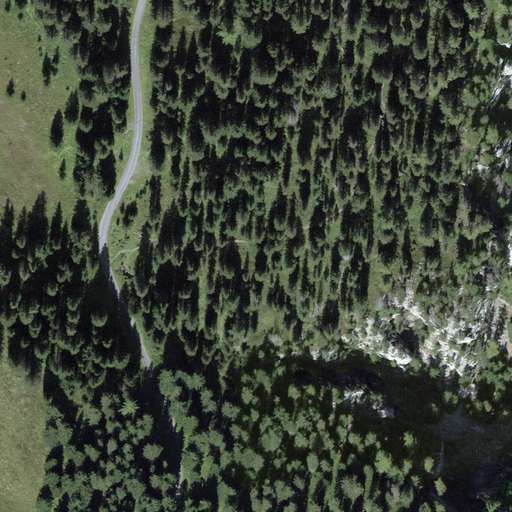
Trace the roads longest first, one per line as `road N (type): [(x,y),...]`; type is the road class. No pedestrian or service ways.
road 1 (track): [(102,264),(103,223),(135,152),(131,39),(144,0)]
road 2 (track): [(102,264),(173,438),(180,511)]
